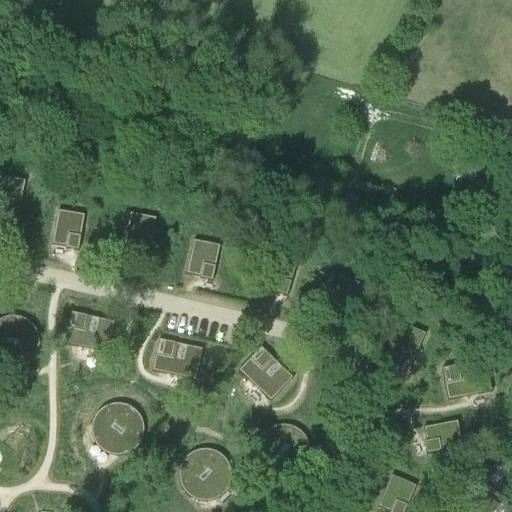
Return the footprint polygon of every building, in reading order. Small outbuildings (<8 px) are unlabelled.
[(2,169),(0,177),(0,204),(23,209),(29,174),(2,169)] [(60,205),(54,240),(82,244),(88,210),(60,205)] [(134,208),(126,242),(154,248),(161,213),(134,208)] [(192,243),(184,278),(212,284),(220,249),(192,243)] [(271,256),(261,290),(288,298),(298,264),(271,256)] [(329,275),(315,304),(357,323),(371,294),(329,275)] [(74,306),(65,340),(110,351),(119,317),(74,306)] [(0,358),(1,359),(4,361),(8,362),(11,363),(15,363),(19,363),(23,362),(27,361),(30,359),(33,357),(36,354),(38,351),(40,347),(42,344),(43,340),(43,336),(43,332),(42,328),(40,325),(38,321),(36,318),(33,315),(30,313),(27,311),(23,310),(19,309),(16,308),(12,309),(8,309),(4,311),(1,313),(0,313),(0,358)] [(401,321),(386,353),(410,364),(425,332),(401,321)] [(162,333),(154,368),(200,378),(207,343),(162,333)] [(263,343),(240,368),(273,399),(297,375),(263,343)] [(491,356),(447,363),(451,397),(497,390),(491,356)] [(93,422),(92,426),(93,429),(93,433),(95,437),(97,441),(99,444),(102,446),(105,449),(108,451),(112,452),(116,453),(120,453),(124,453),(127,452),(131,451),(134,449),(138,446),(140,444),(143,441),(144,437),(146,434),(147,430),(147,426),(147,422),(146,418),(145,414),(143,411),(140,408),(138,405),(135,403),(131,401),(127,399),(124,399),(120,398),(116,399),(112,399),(108,401),(105,403),(102,405),(99,408),(97,411),(95,414),(93,418),(93,422)] [(462,419),(427,423),(431,451),(466,447),(462,419)] [(258,444),(258,448),(258,451),(259,455),(260,459),(262,462),(265,465),(267,468),(270,470),(274,472),(277,474),(281,475),(285,475),(289,475),(293,474),(297,472),(300,471),(303,468),(306,465),(308,462),(310,459),(311,455),(312,451),(313,448),(312,444),(312,440),(310,436),(308,433),(306,429),(303,427),(300,424),(297,423),(293,421),(289,420),(285,420),(281,420),(278,421),(274,422),(271,424),(267,427),(265,429),(262,433),(260,436),(259,440),(258,444)] [(180,468),(180,472),(180,475),(181,479),(182,483),(184,486),(187,489),(189,492),(193,495),(196,496),(200,498),(203,499),(207,499),(211,499),(215,498),(219,496),(222,495),(225,492),(228,490),(230,486),(232,483),(234,479),(234,475),(235,472),(234,468),(234,464),(232,460),(230,457),(228,454),(225,451),(222,448),(219,447),(215,445),(211,444),(207,444),(204,444),(200,445),(196,447),(193,448),(189,451),(187,454),(184,457),(182,460),(181,464),(180,468)] [(487,479),(495,486),(510,469),(502,461),(487,478),(487,479)] [(394,472),(380,504),(398,511),(407,511),(420,483),(394,472)] [(472,507),(478,511),(489,511),(495,504),(482,494),(472,507)]
